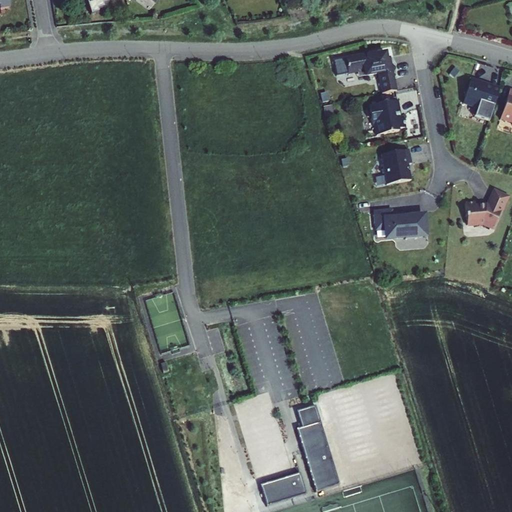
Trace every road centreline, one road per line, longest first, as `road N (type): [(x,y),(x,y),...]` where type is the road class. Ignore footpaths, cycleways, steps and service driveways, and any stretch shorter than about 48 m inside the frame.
road 1 (track): [(0,40),(115,28),(240,33),(399,0)]
road 2 (residential): [(48,51),(270,47),(369,26),(424,34)]
road 3 (residential): [(424,34),(443,172)]
